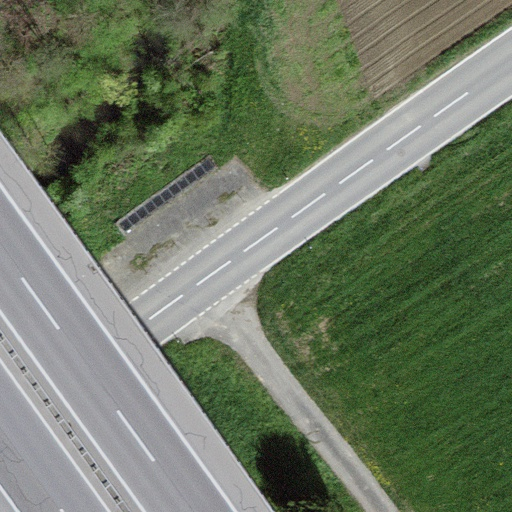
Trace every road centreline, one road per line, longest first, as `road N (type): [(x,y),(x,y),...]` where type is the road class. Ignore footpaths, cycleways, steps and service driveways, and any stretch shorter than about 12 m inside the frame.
road 1 (secondary): [(0,435),(511,60)]
road 2 (motorway): [(183,511),(0,261)]
road 3 (track): [(383,511),(202,281)]
